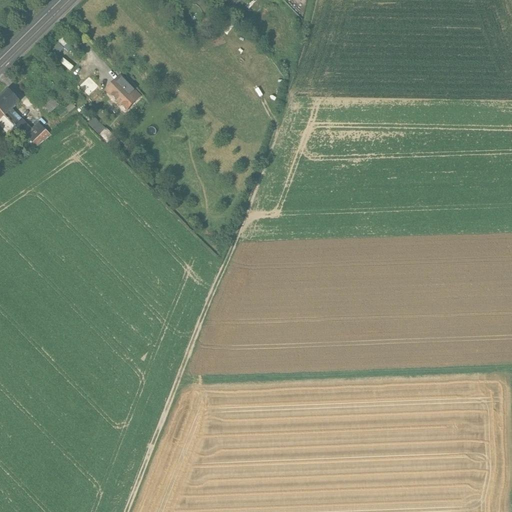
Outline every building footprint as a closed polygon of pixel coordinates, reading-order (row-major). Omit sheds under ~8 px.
[(130,88),(120,78),(116,82),(126,93),(130,88)] [(126,93),(116,82),(106,92),(121,107),(130,98),(134,103),(139,98),(130,88),(126,93)] [(8,91),(0,98),(0,112),(3,116),(14,128),(18,124),(8,113),(11,110),(12,110),(15,107),(15,106),(19,102),(16,99),(17,98),(15,96),(14,97),(8,91)] [(58,106),(49,97),(42,104),(51,113),(58,106)] [(12,110),(11,110),(8,113),(18,124),(14,128),(16,130),(34,149),(51,137),(39,125),(32,132),(12,110)] [(14,128),(3,116),(0,119),(0,122),(10,134),(16,130),(14,128)] [(105,130),(95,119),(91,122),(94,126),(92,128),(99,136),(105,130)]
